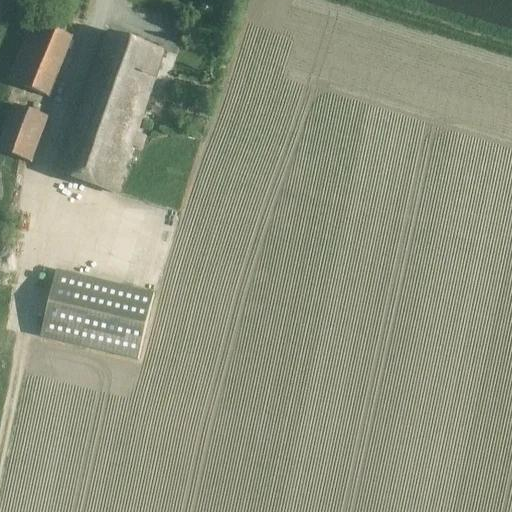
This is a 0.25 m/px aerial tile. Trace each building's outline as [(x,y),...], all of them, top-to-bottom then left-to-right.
[(30,25),(7,83),(32,93),(48,99),(71,41),(30,25)] [(114,198),(132,148),(140,151),(144,140),(134,136),(164,55),(108,35),(57,177),(114,198)] [(170,102),(193,107),(197,90),(174,85),(170,102)] [(31,167),(48,121),(24,112),(12,108),(0,139),(0,155),(19,162),(31,167)] [(154,296),(57,272),(40,340),(137,364),(154,296)]
